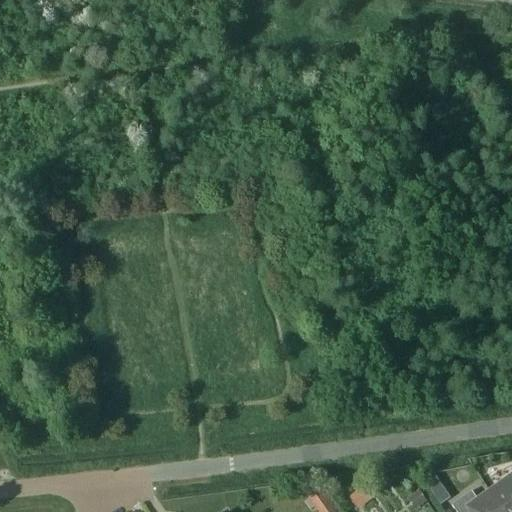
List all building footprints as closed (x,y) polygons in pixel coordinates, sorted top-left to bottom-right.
[(491,494),(503,511),(511,511),(511,480),(511,479),(491,494)] [(359,510),(377,496),(368,484),(350,498),(359,510)] [(445,488),(435,495),(442,505),(451,498),(445,488)] [(408,499),(416,510),(427,502),(419,491),(408,499)] [(503,511),(491,494),(479,502),(472,491),(452,505),(456,511),(503,511)]
